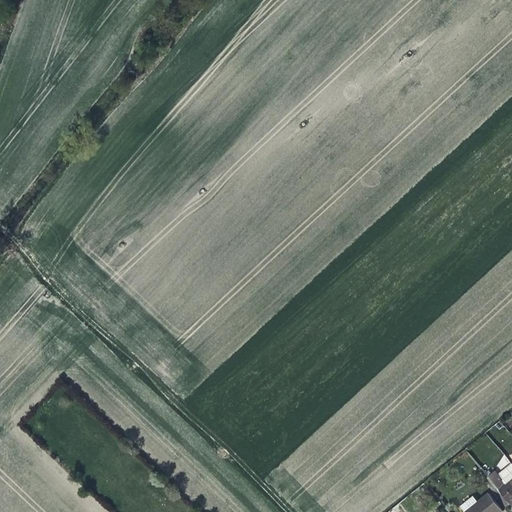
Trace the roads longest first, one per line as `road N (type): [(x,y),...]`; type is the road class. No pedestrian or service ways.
road 1 (track): [(19,235),(41,267),(292,511)]
road 2 (track): [(19,235),(207,0)]
